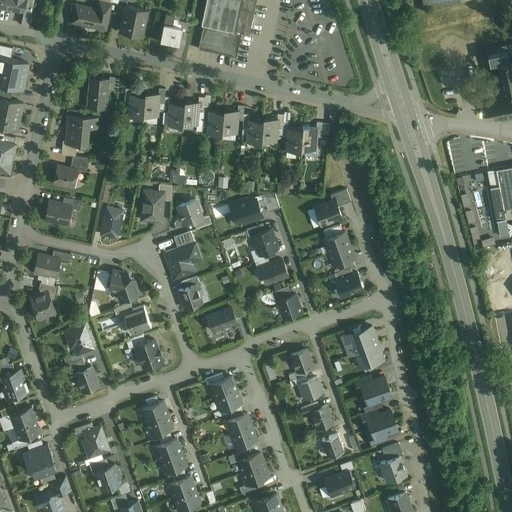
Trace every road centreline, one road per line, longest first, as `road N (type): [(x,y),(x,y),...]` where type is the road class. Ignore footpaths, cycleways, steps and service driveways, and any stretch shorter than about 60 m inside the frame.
road 1 (residential): [(354,105),(57,41)]
road 2 (primary): [(507,511),(438,217)]
road 3 (residential): [(18,232),(116,256),(150,244),(194,370)]
road 4 (residential): [(242,353),(303,511)]
road 5 (residential): [(242,353),(252,339),(388,299)]
road 6 (residential): [(27,186),(57,41)]
road 7 (residential): [(56,421),(194,370)]
road 8 (residential): [(56,421),(9,291)]
